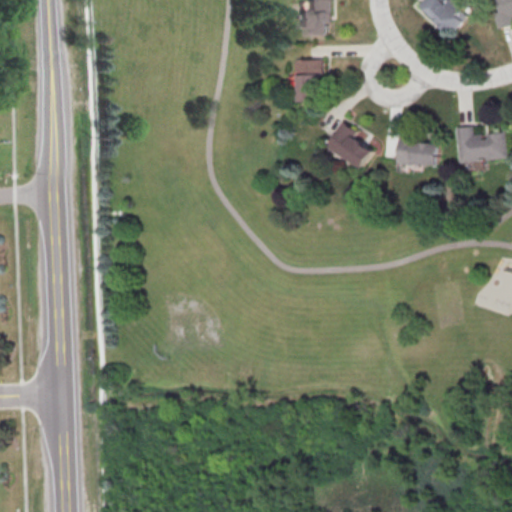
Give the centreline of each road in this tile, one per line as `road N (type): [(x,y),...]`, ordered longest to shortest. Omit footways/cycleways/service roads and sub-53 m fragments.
road 1 (tertiary): [(65,511),(46,0)]
road 2 (residential): [(376,0),(390,38),(423,70),(469,81),(511,70)]
road 3 (residential): [(390,38),(368,61),(376,91),(401,94),(423,70)]
